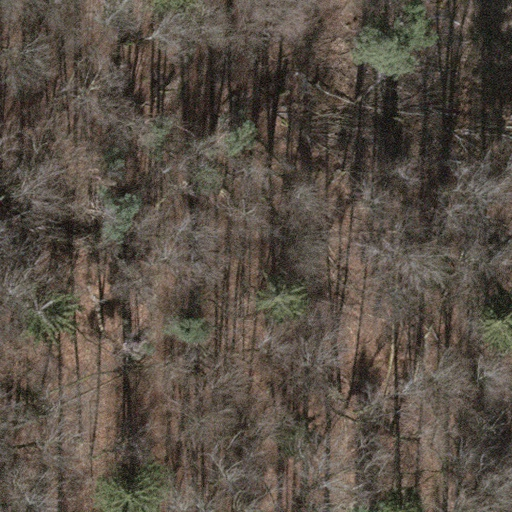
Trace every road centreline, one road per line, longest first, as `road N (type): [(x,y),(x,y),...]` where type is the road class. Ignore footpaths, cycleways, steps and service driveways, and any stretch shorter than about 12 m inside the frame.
road 1 (track): [(223,0),(196,104),(177,292),(175,511)]
road 2 (track): [(0,126),(64,0)]
